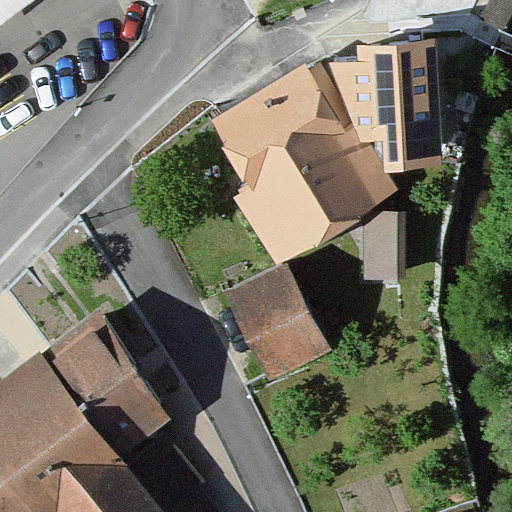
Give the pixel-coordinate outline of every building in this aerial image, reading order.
[(0,0),(0,18),(5,25),(37,0),(0,0)] [(511,0),(489,0),(482,15),(502,24),(511,0)] [(433,31),(368,34),(372,117),(436,114),(433,31)] [(217,120),(250,174),(234,184),(276,251),(396,177),(321,56),(217,120)] [(409,204),(367,203),(364,270),(406,272),(409,204)] [(270,370),(330,339),(286,254),(226,284),(270,370)] [(92,309),(40,350),(167,511),(168,511),(205,483),(169,437),(158,445),(146,429),(171,409),(92,309)] [(167,511),(40,350),(0,380),(0,511),(167,511)]
